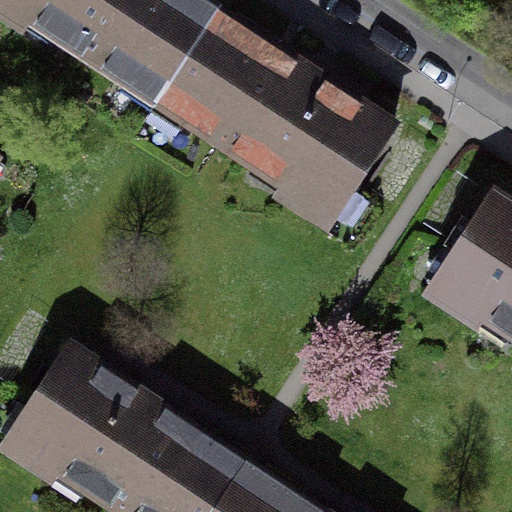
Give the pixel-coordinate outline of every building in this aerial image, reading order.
[(197,0),(0,0),(0,7),(25,24),(31,16),(157,100),(216,12),(197,0)] [(303,70),(216,12),(157,100),(284,183),(279,191),(328,223),(391,127),(303,70)] [(0,178),(10,163),(0,156),(0,178)] [(484,314),(511,332),(511,206),(493,194),(429,291),(478,323),(484,314)] [(157,406),(69,348),(6,445),(54,476),(59,468),(125,511),(212,511),(244,463),(157,406)] [(319,511),(244,463),(212,511),(319,511)]
